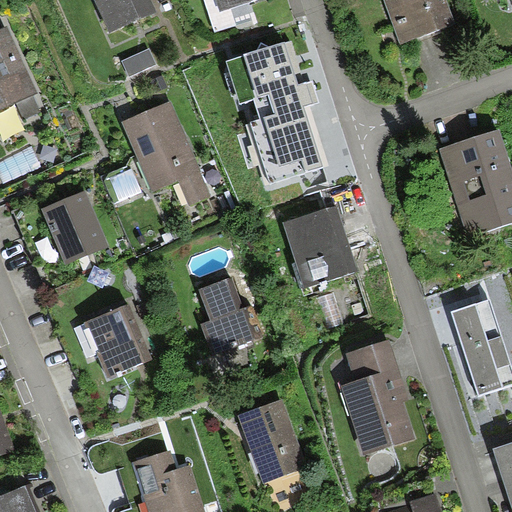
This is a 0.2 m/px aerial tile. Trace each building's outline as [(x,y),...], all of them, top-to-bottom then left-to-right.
[(152,0),(94,0),(108,31),(157,9),(152,0)] [(214,0),(219,13),(257,0),(214,0)] [(452,25),(443,0),(382,0),(397,44),(439,30),(452,25)] [(0,109),(35,93),(5,30),(0,32),(0,109)] [(292,40),(226,61),(240,104),(254,99),(260,117),(244,123),(264,186),(326,166),(307,109),(321,104),(313,80),(306,83),(292,40)] [(157,65),(150,48),(124,59),(130,76),(157,65)] [(168,105),(126,123),(156,191),(177,182),(187,204),(207,195),(182,137),(168,105)] [(478,138),(441,149),(469,237),(511,223),(511,169),(500,131),(478,138)] [(71,200),(44,212),(67,261),(107,243),(84,193),(71,200)] [(346,240),(337,207),(285,221),(302,284),(354,270),(346,240)] [(240,313),(228,283),(203,293),(214,321),(203,325),(215,355),(243,344),(263,336),(253,308),(240,313)] [(511,370),(490,302),(453,313),(462,345),(479,396),(511,384),(511,370)] [(121,311),(87,325),(108,375),(142,361),(139,353),(121,311)] [(404,388),(389,343),(350,355),(360,384),(345,389),(366,454),(413,438),(400,399),(407,396),(404,388)] [(307,464),(282,400),(242,416),(266,480),(307,464)] [(0,415),(0,455),(12,451),(0,415)] [(511,445),(496,451),(511,499),(511,445)] [(171,453),(136,464),(150,511),(203,511),(190,467),(176,471),(171,453)] [(0,511),(34,511),(25,490),(0,499),(0,511)] [(438,511),(434,498),(394,511),(438,511)]
